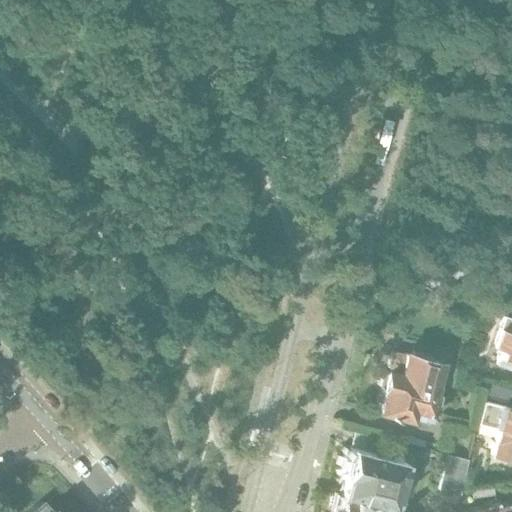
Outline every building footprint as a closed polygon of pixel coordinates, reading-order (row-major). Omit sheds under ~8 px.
[(501,287),(481,275),(480,274),(474,283),(495,296),(501,287)] [(511,320),(502,317),(492,347),(499,349),(495,360),(498,360),(497,363),(507,367),(508,364),(511,365),(511,363),(511,320)] [(428,387),(434,361),(429,360),(430,355),(410,350),(409,353),(402,352),(402,353),(393,352),(389,354),(385,369),(385,370),(384,370),(379,372),(376,384),(379,388),(380,388),(380,389),(381,389),(381,393),(379,395),(377,403),(377,405),(376,410),(381,412),(380,414),(393,418),(393,415),(405,418),(405,417),(432,423),(434,413),(429,411),(434,389),(428,387)] [(511,407),(503,406),(508,389),(485,383),(475,422),(495,426),(488,455),(511,461),(511,407)] [(337,493),(389,505),(393,490),(401,493),(403,486),(395,483),(401,459),(348,446),(347,449),(342,455),(339,465),(341,473),(340,476),(342,476),(337,493)] [(459,487),(467,459),(445,454),(436,491),(459,487)] [(493,494),(491,484),(467,488),(469,499),(493,494)] [(387,511),(389,505),(337,493),(332,491),(328,509),(332,510),(331,511),(387,511)] [(462,511),(511,511),(511,504),(505,506),(504,502),(495,505),(494,500),(483,503),(484,505),(462,511)] [(48,511),(46,509),(45,510),(39,502),(27,511),(48,511)]
